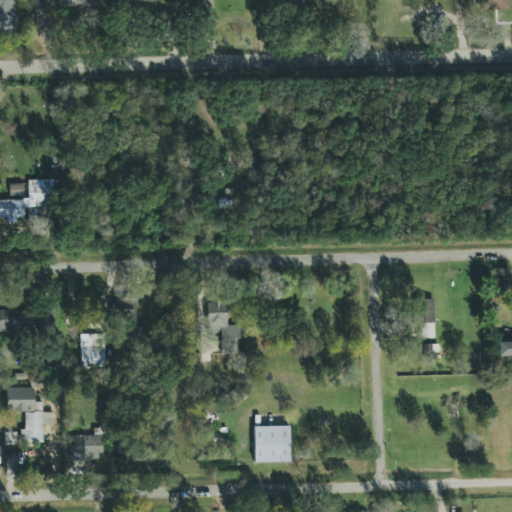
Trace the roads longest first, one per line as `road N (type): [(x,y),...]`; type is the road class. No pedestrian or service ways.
road 1 (residential): [(511,253),(0,268)]
road 2 (residential): [(511,481),(0,495)]
road 3 (tertiary): [(511,55),(0,68)]
road 4 (residential): [(379,488),(371,258)]
